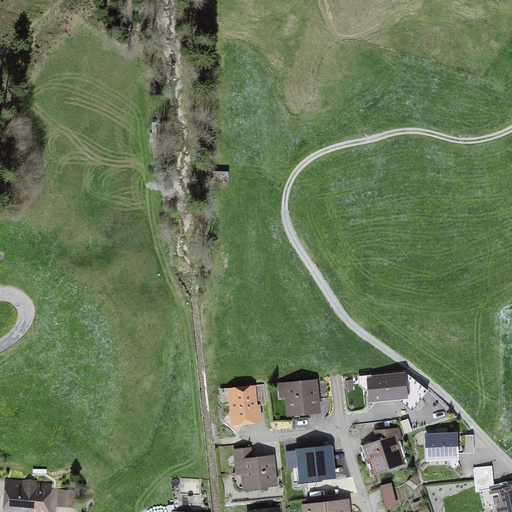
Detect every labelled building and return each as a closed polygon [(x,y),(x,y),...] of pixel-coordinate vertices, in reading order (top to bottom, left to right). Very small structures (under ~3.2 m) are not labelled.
[(213,173),(212,178),(210,178),(209,181),(225,183),(226,174),(213,173)] [(405,373),(367,377),(370,402),(407,398),(405,373)] [(305,412),(320,411),(317,381),(279,385),(280,395),(288,394),(290,420),(305,418),(305,412)] [(232,392),(233,411),(230,411),(223,421),(236,432),(246,419),(257,418),(255,390),(232,392)] [(400,461),(392,439),(399,437),(397,429),(375,432),(379,444),(366,448),(371,461),(367,463),(370,471),(400,461)] [(457,431),(425,433),(427,460),(458,458),(457,431)] [(333,443),(294,448),(298,483),(337,478),(333,443)] [(236,475),(244,474),(246,486),(273,482),(270,458),(250,461),(249,449),(233,451),(236,475)] [(474,468),(474,477),(490,475),(490,466),(474,468)] [(205,511),(202,479),(171,477),(174,506),(167,506),(166,511),(205,511)] [(49,482),(10,479),(8,508),(46,511),(47,507),(56,508),(57,502),(76,504),(77,488),(48,486),(49,482)] [(382,482),(385,506),(396,504),(393,480),(382,482)] [(511,511),(511,481),(504,484),(504,485),(493,488),(498,511),(511,511)] [(349,511),(348,499),(301,505),(301,511),(349,511)]
